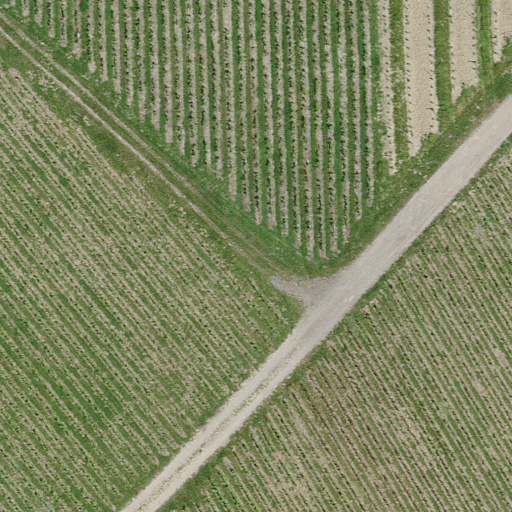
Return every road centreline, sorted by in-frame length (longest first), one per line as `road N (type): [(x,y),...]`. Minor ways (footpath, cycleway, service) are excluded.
road 1 (track): [(511,117),(138,511)]
road 2 (track): [(0,12),(331,308)]
